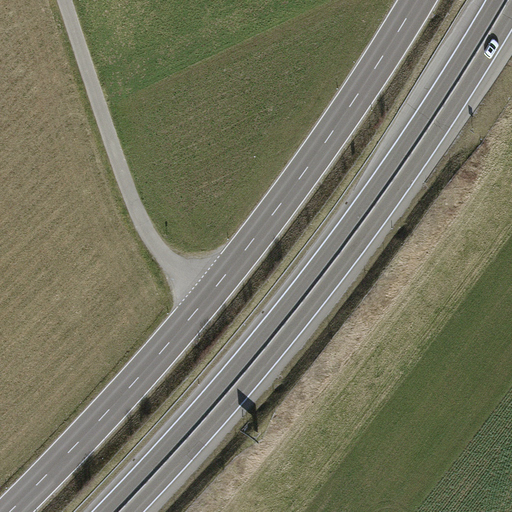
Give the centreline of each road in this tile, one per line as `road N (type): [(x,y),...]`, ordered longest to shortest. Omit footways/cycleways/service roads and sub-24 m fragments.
road 1 (primary): [(10,511),(211,293),(330,136),(418,0)]
road 2 (trunk): [(497,0),(302,286),(103,511)]
road 3 (trunk): [(131,511),(317,299),(511,13)]
road 4 (track): [(211,293),(144,225),(66,0)]
